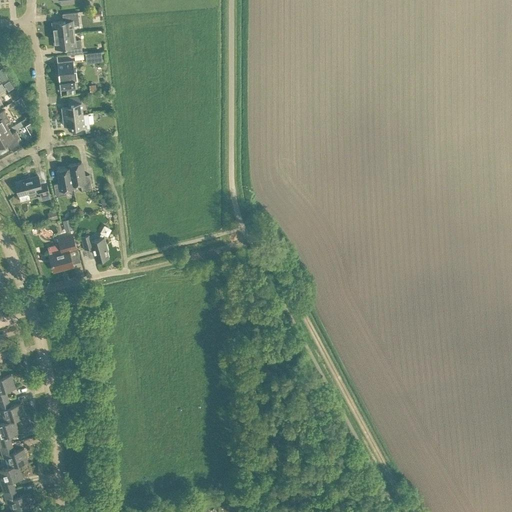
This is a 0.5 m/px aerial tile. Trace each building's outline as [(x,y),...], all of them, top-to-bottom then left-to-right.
[(65,20),(53,21),(54,34),(73,32),(72,25),(79,25),(78,11),(65,13),(65,20)] [(73,32),(54,34),(56,48),(67,47),(68,54),(82,53),(81,39),(74,40),(73,32)] [(101,51),(85,52),(86,62),(102,61),(101,51)] [(74,69),(73,59),(57,61),(60,89),(76,88),(75,78),(77,78),(76,69),(74,69)] [(11,88),(16,85),(12,78),(7,81),(11,88)] [(12,92),(11,97),(13,100),(19,96),(15,90),(12,92)] [(62,107),(63,116),(83,114),(81,95),(68,97),(69,106),(62,107)] [(0,132),(8,128),(5,123),(10,120),(4,110),(0,111),(0,132)] [(83,114),(63,116),(64,126),(71,125),(72,134),(90,132),(89,124),(87,113),(83,114)] [(8,128),(0,132),(0,146),(7,142),(10,148),(22,141),(16,130),(11,133),(8,128)] [(73,185),(73,184),(80,183),(82,190),(92,188),(89,174),(83,175),(81,161),(68,164),(69,167),(73,185)] [(69,167),(57,169),(59,182),(53,183),(56,196),(66,194),(65,189),(73,188),(73,184),(73,185),(69,167)] [(38,175),(15,181),(18,195),(27,192),(28,194),(30,195),(35,194),(36,192),(35,190),(39,189),(41,195),(42,199),(50,197),(49,193),(46,181),(40,183),(38,175)] [(107,196),(101,197),(102,206),(109,205),(107,196)] [(55,210),(46,212),(48,219),(57,217),(55,210)] [(69,218),(62,220),(65,231),(72,229),(69,218)] [(111,229),(104,225),(100,232),(101,232),(98,238),(90,240),(89,234),(81,236),(84,249),(92,246),(96,260),(102,259),(104,260),(106,258),(108,257),(107,250),(108,250),(104,236),(102,237),(104,234),(107,235),(111,229)] [(59,243),(47,246),(49,254),(53,270),(73,265),(69,249),(76,248),(72,234),(58,238),(59,243)] [(0,401),(7,399),(5,391),(14,388),(10,374),(1,377),(1,378),(0,378),(0,401)] [(0,413),(2,413),(5,422),(14,419),(14,420),(24,417),(19,403),(10,406),(7,399),(0,401),(0,413)] [(5,422),(0,423),(0,446),(5,445),(11,443),(9,435),(18,433),(14,420),(14,419),(5,422)] [(5,445),(0,446),(0,448),(3,458),(5,457),(8,467),(18,464),(18,465),(27,462),(23,448),(13,451),(11,443),(5,445)] [(8,467),(0,469),(0,473),(2,479),(0,479),(0,481),(3,492),(14,488),(12,481),(22,478),(18,465),(18,464),(8,467)] [(9,502),(11,511),(12,511),(21,509),(31,507),(27,493),(17,496),(14,488),(3,492),(6,503),(9,502)]
